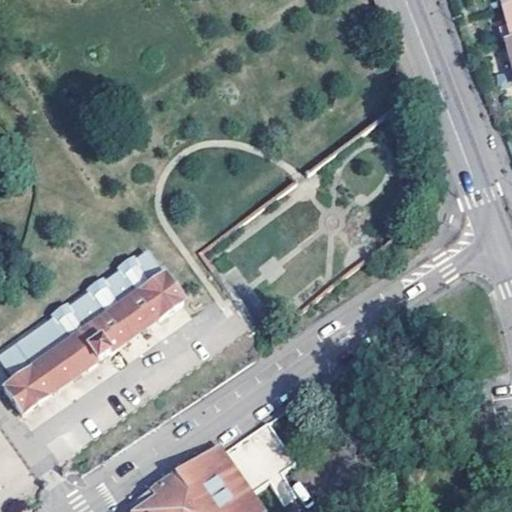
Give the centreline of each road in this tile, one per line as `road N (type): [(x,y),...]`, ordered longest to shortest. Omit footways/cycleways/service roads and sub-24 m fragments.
road 1 (residential): [(81,511),(494,233)]
road 2 (residential): [(494,233),(405,0)]
